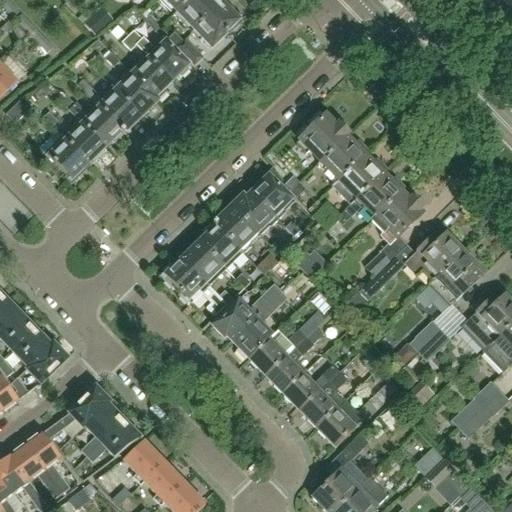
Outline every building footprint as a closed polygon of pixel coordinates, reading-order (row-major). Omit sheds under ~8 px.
[(5,0),(3,0),(0,3),(0,6),(13,20),(19,14),(5,0)] [(63,0),(73,11),(82,4),(78,0),(63,0)] [(162,0),(174,11),(185,0),(162,0)] [(217,0),(185,0),(174,11),(186,24),(183,27),(189,33),(220,3),(217,0)] [(211,50),(239,23),(220,3),(189,33),(199,43),(202,40),(211,50)] [(160,30),(148,17),(144,12),(139,16),(156,33),(160,30)] [(15,22),(30,37),(36,31),(21,16),(15,22)] [(188,66),(164,42),(155,51),(142,38),(140,40),(132,32),(126,38),(135,47),(143,56),(144,55),(171,83),(177,76),(181,77),(187,71),(187,68),(188,66)] [(182,42),(173,33),(167,39),(176,47),(182,42)] [(47,55),(53,49),(39,34),(33,40),(47,55)] [(135,47),(126,38),(120,44),(129,53),(135,47)] [(201,59),(183,40),(182,42),(176,47),(194,66),(201,59)] [(113,69),(118,63),(110,55),(105,60),(113,69)] [(171,83),(144,55),(143,56),(136,63),(140,66),(131,75),(129,72),(128,73),(157,102),(168,91),(165,88),(171,83)] [(0,98),(15,84),(0,69),(0,98)] [(157,102),(128,73),(121,80),(124,82),(114,92),(140,119),(157,102)] [(140,119),(114,92),(105,101),(102,98),(101,100),(83,81),(76,87),(98,109),(123,135),(124,135),(140,119)] [(61,92),(55,99),(60,104),(66,97),(61,92)] [(78,122),(105,149),(110,144),(112,146),(123,135),(98,109),(89,118),(76,105),(75,106),(66,97),(60,104),(78,122)] [(6,117),(15,126),(30,111),(22,102),(6,117)] [(49,114),(43,119),(52,129),(58,123),(49,114)] [(319,163),(346,138),(350,135),(339,124),(335,127),(325,117),(296,145),(306,156),(309,152),(319,163)] [(103,150),(105,149),(78,122),(61,139),(88,166),(95,159),(98,159),(104,153),(103,150)] [(88,166),(61,139),(57,134),(49,141),(51,143),(41,153),(71,183),(72,181),(75,181),(81,175),(81,172),(88,166)] [(353,145),(346,138),(319,163),(317,166),(325,173),(327,171),(337,182),(365,157),(368,154),(357,142),(353,145)] [(332,189),(350,208),(354,203),(355,204),(383,176),(383,175),(386,172),(375,161),(372,164),(365,157),(337,182),(331,188),(332,189)] [(299,184),(278,163),(269,172),(290,193),(299,184)] [(390,182),(383,176),(355,204),(354,203),(350,208),(345,212),(351,218),(360,210),(361,210),(363,208),(375,220),(401,194),(404,191),(393,179),(390,182)] [(258,188),(251,194),(278,222),(284,216),(280,212),(292,201),(269,177),(266,179),(264,177),(256,185),(258,188)] [(305,190),(299,184),(290,193),(296,199),(305,190)] [(270,230),(278,222),(251,194),(249,191),(231,208),(257,235),(266,226),(270,230)] [(385,231),(379,237),(389,247),(422,215),(419,213),(423,210),(411,198),(408,201),(401,194),(375,220),(385,231)] [(315,218),(324,210),(317,203),(308,211),(315,218)] [(248,244),(257,235),(231,208),(214,225),(238,252),(243,256),(252,248),(248,244)] [(345,212),(336,221),(342,227),(351,218),(345,212)] [(302,234),(291,223),(285,229),(296,240),(302,234)] [(229,260),(238,252),(214,225),(205,235),(207,236),(198,245),(221,268),(225,272),(233,264),(229,260)] [(435,235),(417,252),(418,253),(403,266),(416,279),(422,273),(431,284),(462,254),(445,236),(440,241),(435,235)] [(277,241),(270,247),(278,257),(285,250),(277,241)] [(212,277),(221,268),(198,245),(195,245),(188,251),(189,254),(182,261),(209,289),(217,281),(212,277)] [(315,252),(310,257),(306,253),(294,265),(312,281),(328,264),(315,252)] [(449,309),(480,279),(472,271),(475,268),(462,254),(431,284),(428,287),(449,309)] [(381,272),(382,271),(389,264),(380,255),(365,270),(374,279),(381,272)] [(269,256),(256,269),(263,277),(277,264),(269,256)] [(209,289),(182,261),(175,268),(172,267),(165,274),(166,277),(164,278),(166,280),(165,284),(171,290),(174,289),(181,296),(180,299),(186,305),(189,304),(191,306),(209,289)] [(391,281),(382,271),(381,272),(374,279),(358,294),(367,304),(391,281)] [(244,291),(250,285),(242,276),(236,282),(244,291)] [(226,338),(232,344),(282,295),(274,288),(248,313),(238,303),(212,328),(224,340),(226,338)] [(233,302),(225,293),(219,299),(227,308),(233,302)] [(358,294),(346,307),(355,316),(367,304),(358,294)] [(246,359),(249,361),(273,338),(272,337),(261,326),(287,301),(282,295),(232,344),(238,351),(236,353),(245,361),(246,359)] [(0,330),(17,314),(1,298),(0,299),(0,330)] [(497,304),(491,299),(467,322),(479,335),(476,338),(486,348),(511,325),(511,306),(504,298),(497,304)] [(0,341),(10,352),(33,330),(17,314),(0,330),(0,341)] [(417,355),(439,333),(431,324),(414,340),(415,341),(409,347),(417,355)] [(502,376),(511,366),(511,325),(486,348),(487,349),(481,354),(502,376)] [(273,338),(249,361),(266,379),(313,333),(308,327),(301,334),(298,331),(287,342),(277,332),(272,337),(273,338)] [(26,368),(51,344),(42,335),(39,337),(33,330),(10,352),(26,368)] [(266,379),(283,397),(303,377),(302,377),(306,372),(297,363),(313,347),(313,346),(323,336),(316,330),(313,333),(266,379)] [(425,364),(448,342),(439,333),(417,355),(425,364)] [(40,387),(67,361),(51,344),(26,368),(28,370),(25,372),(40,387)] [(13,374),(8,367),(3,361),(0,364),(0,371),(6,380),(13,374)] [(283,397),(300,414),(340,375),(332,366),(321,377),(322,378),(312,387),(303,377),(283,397)] [(317,432),(346,403),(336,393),(347,382),(340,375),(300,414),(317,432)] [(0,412),(1,414),(17,403),(13,396),(0,379),(0,412)] [(28,394),(23,387),(18,379),(11,386),(16,393),(14,395),(19,401),(28,394)] [(459,433),(499,394),(490,384),(473,400),(474,401),(451,424),(459,433)] [(422,385),(415,391),(425,401),(431,395),(422,385)] [(86,430),(111,406),(95,389),(68,415),(42,434),(48,442),(74,421),(82,430),(84,428),(86,430)] [(492,420),(509,404),(499,394),(459,433),(468,442),(491,420),(492,420)] [(334,449),(354,430),(363,422),(364,423),(381,407),(373,398),(357,414),(346,403),(317,432),(334,449)] [(101,446),(123,424),(117,417),(119,414),(111,406),(86,430),(95,440),(81,454),(86,460),(101,446)] [(115,460),(140,441),(123,424),(101,446),(86,460),(91,465),(106,451),(115,460)] [(46,442),(41,435),(25,447),(61,497),(68,492),(50,467),(59,460),(46,442)] [(336,511),(350,499),(359,491),(340,471),(348,464),(349,465),(369,445),(359,436),(339,456),(340,457),(324,472),(332,480),(311,500),(322,511),(336,511)] [(164,465),(143,444),(123,464),(144,485),(164,465)] [(61,497),(25,447),(10,458),(10,457),(9,458),(27,483),(28,483),(36,477),(54,502),(61,497)] [(424,478),(443,461),(433,451),(415,469),(424,478)] [(27,483),(9,458),(0,464),(0,478),(13,497),(23,490),(38,511),(43,511),(48,509),(28,483),(27,483)] [(425,479),(435,489),(453,472),(444,462),(425,479)] [(184,486),(164,465),(144,485),(164,506),(184,486)] [(13,497),(0,478),(0,511),(11,511),(5,503),(13,497)] [(370,480),(359,491),(350,499),(336,511),(374,511),(377,509),(388,498),(387,497),(386,498),(370,482),(371,481),(370,480)] [(200,511),(205,508),(184,486),(164,506),(169,511),(200,511)] [(124,489),(111,501),(118,508),(131,496),(124,489)] [(492,511),(471,489),(460,499),(471,511),(470,511),(492,511)] [(82,492),(75,497),(83,508),(90,503),(82,492)] [(77,511),(83,508),(75,497),(68,502),(74,511),(77,511)] [(511,511),(511,501),(501,511),(511,511)]
